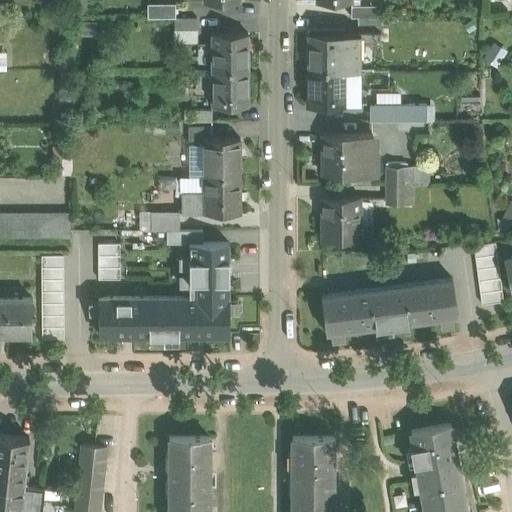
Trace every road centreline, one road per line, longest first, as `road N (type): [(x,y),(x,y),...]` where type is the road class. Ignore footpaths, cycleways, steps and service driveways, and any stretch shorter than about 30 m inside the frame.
road 1 (residential): [(279,0),(278,389)]
road 2 (residential): [(0,393),(278,389)]
road 3 (residential): [(278,389),(395,381),(489,362)]
